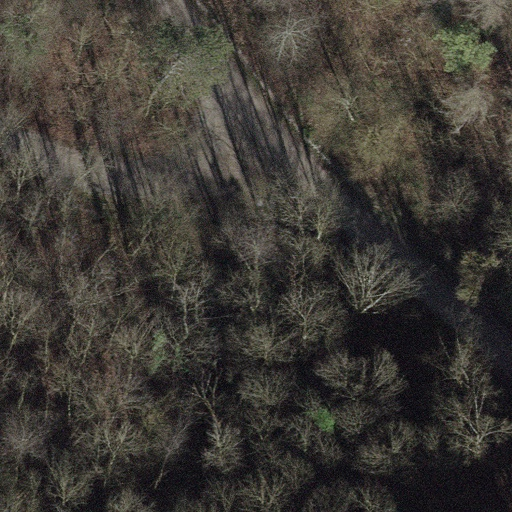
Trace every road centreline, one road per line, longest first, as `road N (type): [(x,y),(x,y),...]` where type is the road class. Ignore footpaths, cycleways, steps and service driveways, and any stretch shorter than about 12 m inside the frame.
road 1 (track): [(0,132),(112,181),(315,183)]
road 2 (track): [(315,183),(511,345)]
road 3 (track): [(172,0),(315,183)]
